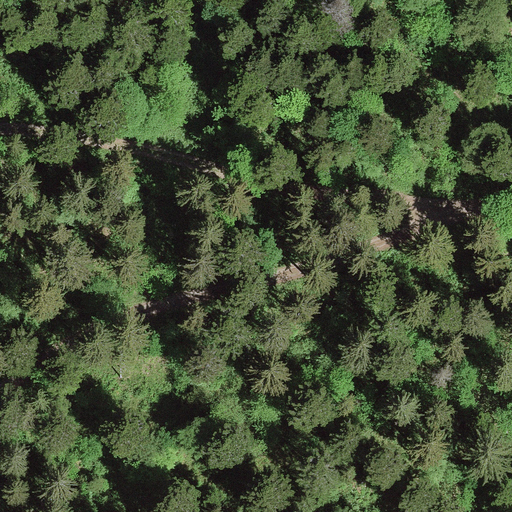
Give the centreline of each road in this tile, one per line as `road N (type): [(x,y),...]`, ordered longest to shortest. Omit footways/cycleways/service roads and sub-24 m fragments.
road 1 (track): [(0,127),(147,152),(273,187),(511,209)]
road 2 (track): [(463,207),(334,258),(138,310),(40,358),(0,389)]
